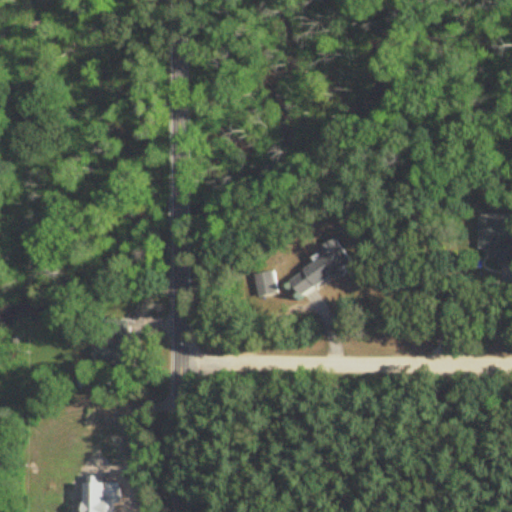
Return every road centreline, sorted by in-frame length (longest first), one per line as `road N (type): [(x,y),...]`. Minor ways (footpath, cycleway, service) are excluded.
road 1 (tertiary): [(183,511),(177,0)]
road 2 (residential): [(180,357),(511,358)]
